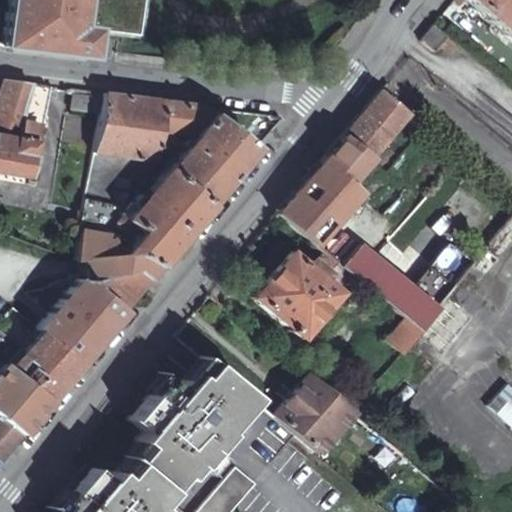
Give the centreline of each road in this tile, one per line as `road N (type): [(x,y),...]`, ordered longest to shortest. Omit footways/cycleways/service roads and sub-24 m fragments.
road 1 (secondary): [(327,102),(0,501)]
road 2 (residential): [(327,102),(0,62)]
road 3 (secondary): [(411,0),(327,102)]
